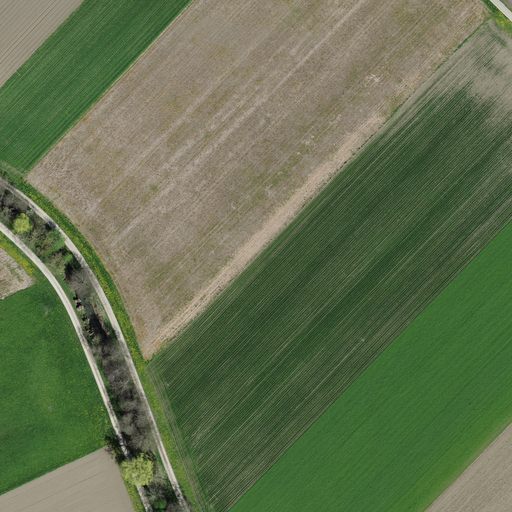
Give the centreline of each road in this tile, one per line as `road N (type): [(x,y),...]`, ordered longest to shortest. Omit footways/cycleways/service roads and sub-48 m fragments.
road 1 (track): [(187,511),(98,291),(61,237),(0,180)]
road 2 (track): [(0,228),(74,317),(147,511)]
